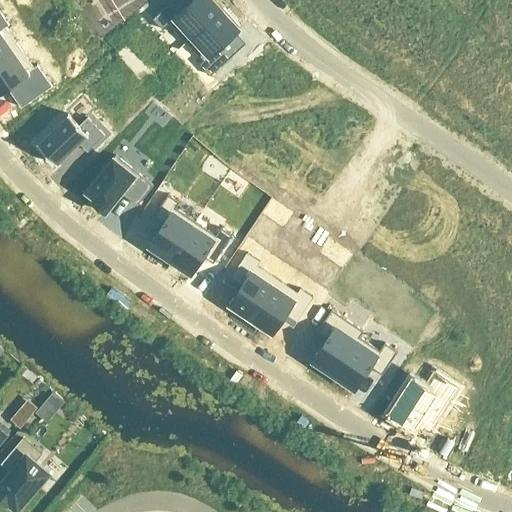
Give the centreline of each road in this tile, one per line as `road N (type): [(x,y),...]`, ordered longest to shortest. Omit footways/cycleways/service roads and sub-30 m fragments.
road 1 (residential): [(0,154),(78,231),(264,366),(419,470),(511,508)]
road 2 (residential): [(254,0),(313,55),(511,191)]
